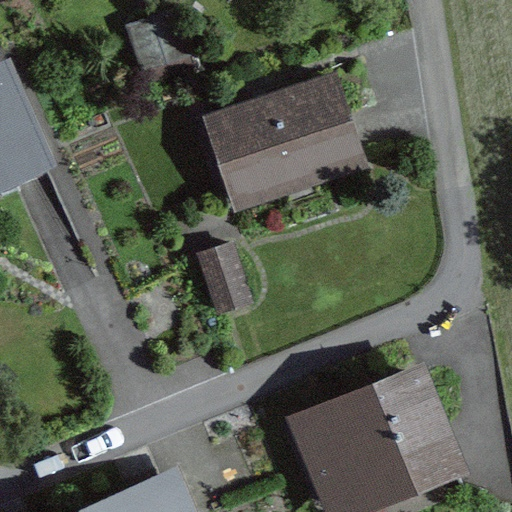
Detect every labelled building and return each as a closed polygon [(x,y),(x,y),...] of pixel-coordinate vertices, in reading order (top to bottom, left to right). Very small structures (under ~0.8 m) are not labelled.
[(142,65),(191,49),(174,1),(126,18),(142,65)] [(0,183),(60,158),(15,52),(0,58),(0,183)] [(371,161),(339,63),(207,105),(239,204),(371,161)] [(256,295),(237,233),(201,244),(219,306),(256,295)] [(350,511),(474,460),(429,352),(287,411),(329,511),(350,511)] [(199,511),(178,459),(78,500),(83,511),(199,511)] [(83,511),(78,500),(47,511),(83,511)]
